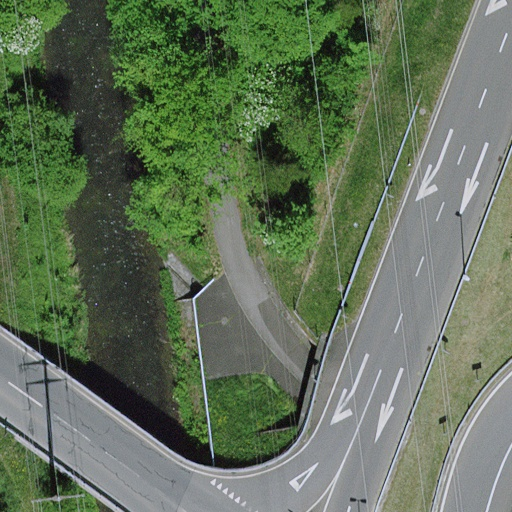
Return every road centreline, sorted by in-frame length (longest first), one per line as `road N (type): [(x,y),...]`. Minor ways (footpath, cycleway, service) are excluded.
road 1 (motorway): [(511,15),(400,335)]
road 2 (track): [(273,308),(238,172),(216,0)]
road 3 (track): [(273,308),(457,511)]
road 4 (motorway): [(400,335),(371,363),(330,461),(296,492),(253,511)]
road 5 (tertiary): [(186,511),(0,378)]
road 6 (motorway): [(400,335),(406,376),(356,511)]
